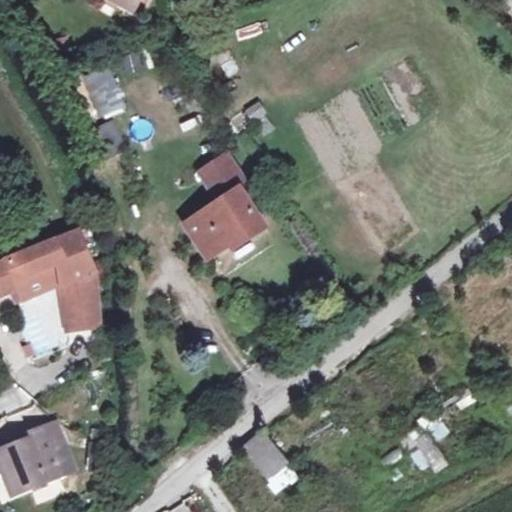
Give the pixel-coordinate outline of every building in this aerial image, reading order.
[(120,0),(122,1),(136,9),(141,0),(120,0)] [(99,117),(125,108),(117,85),(92,93),(99,117)] [(205,261),(227,246),(231,252),(263,232),(245,206),(236,194),(245,188),(225,158),(198,176),(218,206),(184,228),(205,261)] [(253,200),(245,188),(236,194),(245,206),(253,200)] [(16,292),(20,303),(45,293),(59,288),(67,336),(97,333),(91,280),(89,273),(92,271),(75,233),(3,262),(12,283),(16,292)] [(3,262),(0,263),(0,298),(16,292),(12,283),(3,262)] [(61,448),(52,425),(41,429),(50,452),(61,448)] [(16,444),(0,450),(0,471),(1,471),(11,494),(59,475),(72,470),(64,449),(51,454),(50,452),(41,429),(29,433),(31,438),(16,444)] [(288,463),(263,432),(253,440),(243,448),(269,479),(288,463)]
